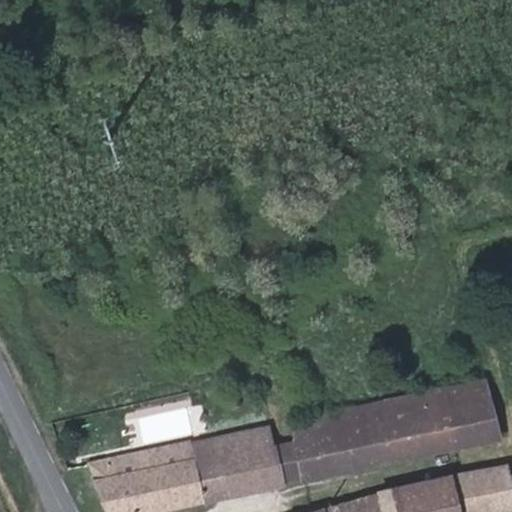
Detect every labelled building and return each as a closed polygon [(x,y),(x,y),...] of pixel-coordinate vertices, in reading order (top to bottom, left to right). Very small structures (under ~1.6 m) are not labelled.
[(466,389),(480,448),(499,445),(485,386),(466,389)] [(379,474),(480,448),(466,389),(299,427),(306,454),(370,438),(379,474)] [(306,454),(299,427),(278,432),(290,494),(313,488),(306,454)] [(98,474),(106,511),(211,511),(290,494),(278,432),(98,474)] [(370,438),(306,454),(313,488),(379,474),(370,438)] [(353,511),(511,511),(511,478),(511,474),(353,511)]
